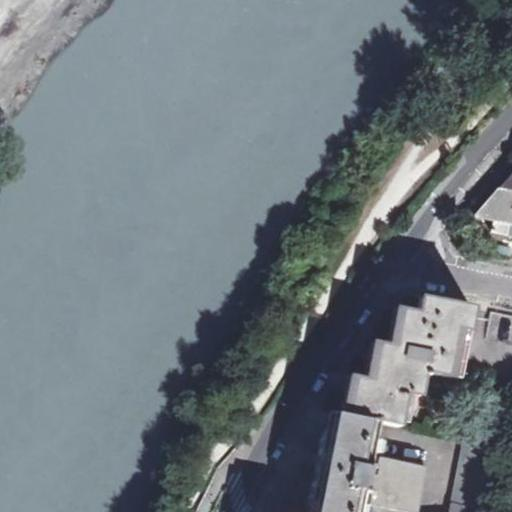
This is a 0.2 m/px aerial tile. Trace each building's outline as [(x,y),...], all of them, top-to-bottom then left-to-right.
[(511,193),(504,192),(498,190),(487,203),(475,216),(477,218),(493,221),(491,232),(506,235),(511,236),(511,193)] [(345,418),(378,425),(400,429),(407,395),(420,398),(424,374),(453,379),(455,368),(511,379),(511,315),(445,303),(443,319),(400,310),(393,347),(377,344),(373,364),(370,381),(353,378),(345,418)] [(310,511),(360,511),(365,492),(369,493),(368,496),(371,496),(370,505),(401,511),(411,511),(416,489),(422,490),(426,468),(423,468),(423,464),(383,456),(381,458),(379,458),(378,467),(370,464),(378,425),(345,418),(329,414),(325,432),(310,511)] [(473,427),(470,443),(492,448),(495,431),(473,427)] [(477,511),(492,448),(470,443),(464,442),(449,511),(477,511)]
